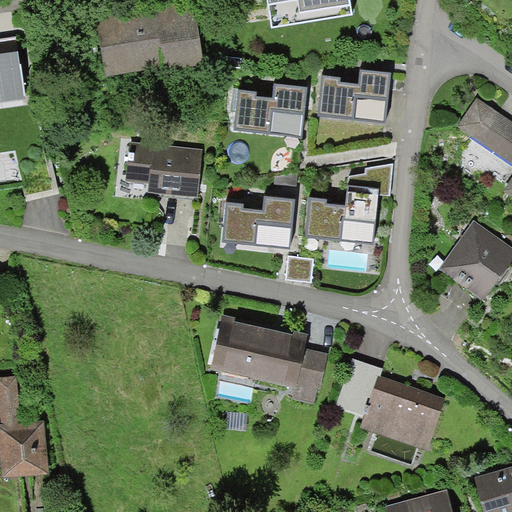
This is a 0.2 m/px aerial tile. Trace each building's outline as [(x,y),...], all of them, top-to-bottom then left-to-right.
[(350,0),(266,0),(271,27),(353,15),(350,0)] [(189,4),(96,16),(103,74),(196,62),(189,4)] [(12,37),(0,38),(0,107),(22,104),(12,37)] [(357,75),(327,71),(326,79),(288,75),(286,87),(251,83),(247,120),(322,129),(324,106),(392,113),(397,68),(358,64),(357,75)] [(511,128),(471,102),(454,129),(511,165),(511,173),(500,192),(511,199),(511,128)] [(204,154),(124,144),(120,177),(149,181),(147,192),(198,199),(204,154)] [(396,188),(398,159),(353,173),(349,203),(319,200),(314,240),(380,248),(383,220),(386,187),(396,188)] [(289,252),(296,198),(271,195),(268,216),(222,210),(218,243),(289,252)] [(511,257),(511,249),(475,222),(440,268),(481,299),(511,257)] [(301,262),(293,260),(289,284),(311,288),(315,264),(301,262)] [(306,336),(221,315),(209,367),(278,383),(276,393),(312,402),(324,352),(303,347),(306,336)] [(382,369),(351,358),(336,402),(364,412),(360,423),(424,445),(440,397),(380,377),(382,369)] [(0,416),(0,420),(0,479),(20,478),(44,476),(35,374),(0,376),(0,416)] [(250,415),(227,409),(223,427),(245,432),(250,415)] [(511,464),(471,473),(482,511),(506,511),(511,511),(511,464)] [(451,511),(446,490),(385,505),(387,511),(451,511)]
